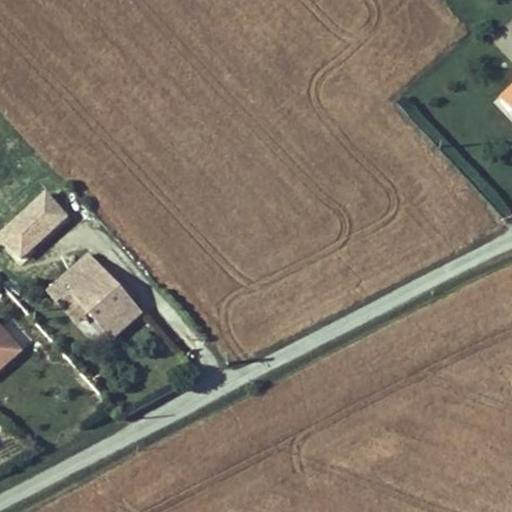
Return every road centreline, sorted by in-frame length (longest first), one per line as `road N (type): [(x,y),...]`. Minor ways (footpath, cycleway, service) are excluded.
road 1 (residential): [(0,505),(511,227)]
road 2 (unknown): [(233,378),(91,227)]
